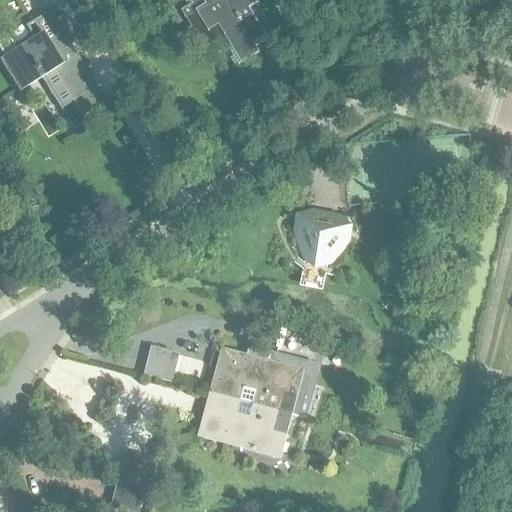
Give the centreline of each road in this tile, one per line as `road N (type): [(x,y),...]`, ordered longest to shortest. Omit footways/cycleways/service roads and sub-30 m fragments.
road 1 (residential): [(95,271),(409,70)]
road 2 (residential): [(0,411),(95,271)]
